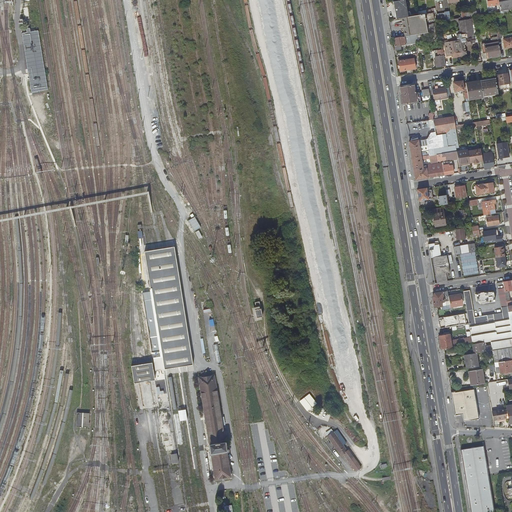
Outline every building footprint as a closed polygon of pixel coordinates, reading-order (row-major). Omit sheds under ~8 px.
[(400,0),(393,1),(396,18),(402,17),(408,16),(404,0),(400,0)] [(499,4),(501,11),(511,8),(511,0),(510,0),(499,2),(499,4)] [(434,19),(433,12),(426,13),(427,21),(429,21),(429,19),(434,19)] [(419,15),(418,15),(414,15),(408,16),(402,17),(404,36),(406,35),(422,33),(428,32),(425,14),(419,15)] [(475,42),(471,15),(467,16),(465,16),(462,17),(458,17),(459,20),(461,35),(457,35),(458,40),(447,42),(447,43),(444,44),(446,54),(447,54),(449,53),(449,55),(453,54),(453,56),(466,54),(464,44),(475,42)] [(422,36),(422,33),(406,35),(407,43),(417,42),(416,37),(422,36)] [(406,44),(404,36),(394,37),(396,49),(401,48),(401,44),(406,44)] [(23,40),(28,65),(38,63),(34,38),(23,40)] [(489,57),(501,55),(499,41),(487,43),(487,42),(482,42),(483,51),(488,51),(489,57)] [(437,67),(445,65),(444,55),(435,56),(436,61),(434,62),(435,65),(436,65),(437,67)] [(400,70),(415,67),(414,57),(407,58),(407,57),(399,59),(400,70)] [(498,77),(496,78),(496,79),(497,85),(499,85),(500,89),(509,88),(507,73),(498,75),(498,77)] [(483,96),(498,93),(498,90),(497,85),(496,79),(480,82),(483,96)] [(455,91),(464,90),(464,89),(466,89),(466,84),(465,83),(463,83),(463,80),(453,82),(455,91)] [(466,90),(468,98),(483,96),(480,82),(466,84),(466,89),(466,90)] [(400,85),(403,104),(418,102),(417,95),(419,95),(419,92),(415,92),(413,83),(400,85)] [(432,89),(434,99),(439,98),(447,97),(446,86),(437,88),(435,88),(432,89)] [(456,128),(455,124),(454,115),(438,118),(434,118),(436,131),(456,128)] [(456,128),(436,131),(436,135),(445,133),(447,146),(455,145),(456,147),(459,146),(456,128)] [(429,155),(457,151),(456,147),(455,145),(447,146),(433,148),(431,140),(427,140),(428,145),(429,155)] [(506,142),(497,143),(499,158),(509,156),(506,142)] [(453,173),(451,161),(426,165),(427,167),(423,168),(422,161),(430,160),(429,155),(428,145),(420,146),(420,145),(410,147),(414,167),(416,179),(453,173)] [(468,151),(468,149),(459,150),(459,146),(456,147),(457,151),(458,157),(459,164),(470,162),(468,151)] [(481,148),(468,151),(470,162),(473,162),(478,161),(482,160),(481,153),(481,148)] [(431,162),(458,157),(457,151),(429,155),(431,162)] [(481,153),(482,160),(484,168),(494,166),(492,151),(481,153)] [(493,181),(475,184),(476,194),(494,191),(493,181)] [(466,194),(464,185),(455,186),(456,196),(466,194)] [(426,187),(417,188),(419,200),(432,198),(431,190),(427,191),(426,187)] [(437,195),(439,205),(448,203),(446,194),(437,195)] [(484,208),(485,214),(491,213),(490,209),(495,208),(494,203),(496,202),(495,199),(485,200),(486,208),(484,208)] [(447,224),(446,224),(443,206),(431,208),(433,216),(430,216),(432,228),(447,226),(447,224)] [(498,215),(486,217),(487,225),(500,223),(498,215)] [(189,220),(194,231),(202,227),(196,217),(189,220)] [(466,237),(464,227),(455,228),(457,239),(466,237)] [(494,229),(483,231),(484,240),(492,239),(493,241),(502,240),(502,235),(495,236),(494,229)] [(433,249),(434,256),(439,282),(449,280),(448,272),(452,271),(449,254),(443,255),(440,241),(430,242),(431,249),(433,249)] [(456,253),(476,250),(475,246),(474,242),(454,246),(456,253)] [(494,247),(495,257),(505,255),(503,246),(494,247)] [(161,368),(191,364),(174,247),(144,252),(151,301),(156,337),(161,368)] [(506,266),(505,255),(495,257),(497,267),(506,266)] [(511,279),(503,281),(504,287),(507,305),(508,311),(511,310),(511,279)] [(507,305),(504,287),(498,288),(501,306),(503,306),(507,305)] [(156,337),(151,301),(149,288),(140,290),(147,338),(155,337),(156,337)] [(467,312),(468,319),(469,322),(469,324),(475,323),(474,316),(470,289),(463,290),(467,312)] [(493,289),(475,291),(476,298),(479,298),(479,301),(494,299),(493,289)] [(442,300),(449,298),(448,295),(447,290),(434,292),(432,295),(434,305),(436,305),(442,304),(442,300)] [(448,295),(449,298),(450,306),(463,304),(461,293),(448,295)] [(263,318),(260,303),(255,304),(256,308),(252,309),(255,322),(262,320),(262,318),(263,318)] [(494,320),(509,317),(508,311),(507,305),(503,306),(504,311),(493,313),(494,320)] [(494,320),(493,313),(474,316),(475,323),(494,320)] [(471,336),(472,343),(473,343),(483,341),(490,340),(491,344),(492,349),(510,346),(511,345),(511,335),(511,330),(509,317),(494,320),(475,323),(469,324),(471,336)] [(443,347),(452,346),(460,345),(459,338),(451,339),(449,332),(441,333),(439,334),(441,348),(443,347)] [(472,343),(471,336),(459,338),(460,345),(472,343)] [(146,339),(149,358),(158,357),(155,337),(147,338),(146,339)] [(475,352),(476,352),(477,352),(492,349),(491,344),(484,345),(483,341),(473,343),(475,352)] [(221,362),(218,345),(216,346),(213,346),(217,363),(221,362)] [(511,355),(510,346),(492,349),(493,358),(511,355)] [(478,366),(476,352),(475,352),(464,354),(465,357),(469,357),(469,355),(473,354),(474,361),(467,363),(467,367),(478,366)] [(473,354),(469,355),(469,357),(465,357),(465,360),(466,360),(467,363),(474,361),(473,354)] [(495,373),(511,370),(510,364),(511,364),(511,358),(498,361),(499,366),(497,367),(498,369),(495,370),(495,373)] [(154,371),(152,361),(131,365),(138,410),(159,406),(158,398),(154,371)] [(472,384),(484,382),(482,368),(470,370),(472,384)] [(166,397),(162,369),(154,371),(158,398),(166,397)] [(199,379),(215,480),(231,477),(215,376),(199,379)] [(451,391),(455,414),(462,413),(463,420),(478,418),(476,405),(474,388),(468,389),(462,390),(451,391)] [(497,418),(507,417),(506,408),(504,408),(496,410),(497,418)] [(160,433),(162,446),(171,445),(165,410),(163,409),(158,410),(161,433),(160,433)] [(89,414),(76,413),(75,427),(88,428),(89,414)] [(332,432),(326,436),(335,449),(337,448),(354,472),(360,468),(344,446),(343,447),(332,432)] [(493,511),(484,446),(460,449),(462,462),(465,477),(470,511),(493,511)]
